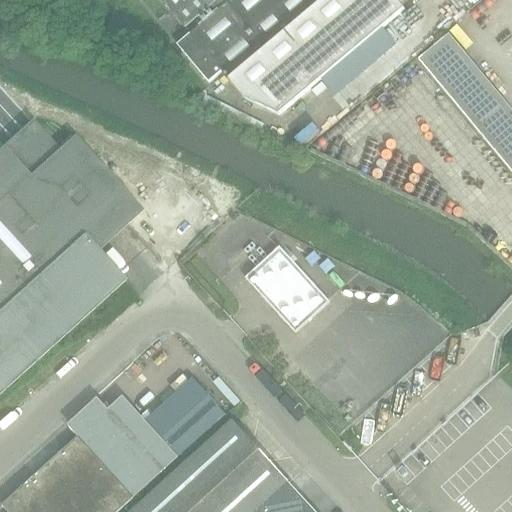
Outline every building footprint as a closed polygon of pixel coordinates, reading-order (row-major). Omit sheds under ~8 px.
[(157,0),(182,29),(217,0),(219,0),(224,4),(176,45),(208,83),(219,74),(225,81),(245,100),(279,116),(404,10),(395,0),(157,0)] [(418,59),(511,172),(511,110),(449,34),(418,59)] [(306,112),(295,129),(307,136),(317,119),(306,112)] [(95,254),(140,213),(72,138),(57,151),(30,121),(9,140),(0,148),(0,393),(122,283),(95,254)] [(147,175),(139,182),(154,199),(162,192),(147,175)] [(137,184),(129,191),(144,208),(152,201),(137,184)] [(188,223),(204,209),(190,193),(175,206),(188,223)] [(245,279),(295,334),(329,303),(279,248),(245,279)] [(392,374),(370,395),(386,413),(409,392),(392,374)] [(192,379),(144,422),(177,459),(225,416),(192,379)] [(108,411),(78,438),(133,499),(163,472),(108,411)] [(255,511),(288,483),(232,422),(133,511),(255,511)] [(6,511),(118,511),(133,499),(78,438),(2,506),(6,511)] [(314,511),(288,483),(255,511),(314,511)]
